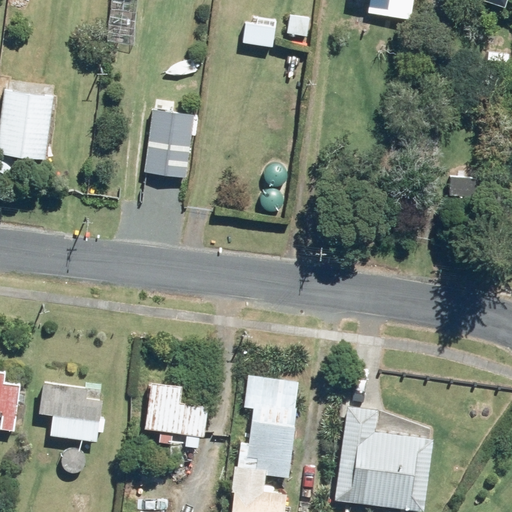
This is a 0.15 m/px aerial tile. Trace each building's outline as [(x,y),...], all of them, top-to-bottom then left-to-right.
[(374,0),(372,12),(409,18),(412,0),(374,0)] [(287,35),(307,37),(310,18),(289,15),(287,35)] [(509,51),(486,50),(485,77),(509,77),(509,51)] [(0,142),(0,152),(47,158),(54,96),(6,90),(0,142)] [(185,174),(194,111),(155,105),(146,169),(185,174)] [(477,167),(450,165),(448,190),(475,192),(477,167)] [(0,414),(3,415),(2,428),(15,430),(21,384),(5,382),(7,372),(0,370),(0,414)] [(234,511),(284,511),(287,494),(266,492),(268,475),(290,478),(299,408),(296,408),(299,381),(248,376),(245,406),(255,407),(251,445),(241,444),(239,467),(236,466),(233,491),(237,491),(234,511)] [(174,432),(188,434),(187,446),(200,447),(201,435),(207,436),(210,404),(182,402),(184,384),(152,382),(149,429),(160,430),(160,442),(173,443),(174,432)] [(53,436),(98,441),(99,432),(104,433),(106,419),(102,418),(104,400),(88,398),(89,388),(44,383),(41,413),(56,415),(53,436)] [(339,501),(425,511),(433,439),(377,432),(379,410),(350,407),(339,501)] [(86,447),(60,446),(59,470),(85,471),(86,447)] [(68,511),(90,511),(92,496),(70,494),(68,511)]
